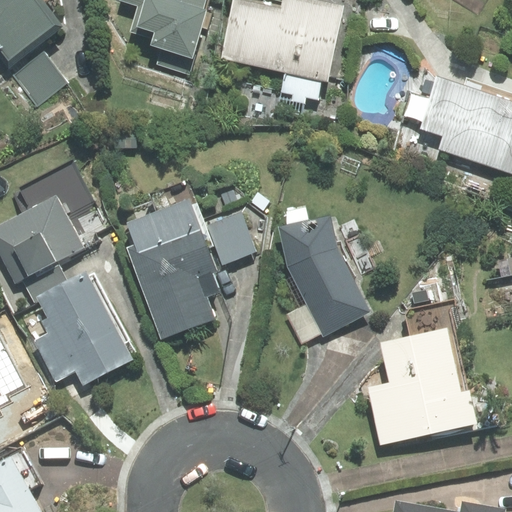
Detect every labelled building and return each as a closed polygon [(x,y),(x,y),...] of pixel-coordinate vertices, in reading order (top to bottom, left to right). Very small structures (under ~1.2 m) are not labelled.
[(45,11),(54,4),(51,0),(0,0),(0,57),(6,66),(58,29),(45,11)] [(117,0),(116,6),(134,11),(127,38),(150,44),(146,55),(157,58),(154,69),(188,78),(209,0),(117,0)] [(278,101),(320,110),(339,14),(283,3),(281,10),(234,0),(230,0),(218,65),(282,79),(278,101)] [(70,85),(44,53),(12,78),(38,111),(70,85)] [(409,96),(400,122),(414,127),(408,143),(511,179),(511,98),(475,86),(471,98),(429,83),(423,101),(409,96)] [(0,228),(0,263),(13,288),(22,284),(56,266),(82,254),(56,201),(0,228)] [(125,256),(158,346),(184,336),(212,326),(204,304),(201,305),(194,285),(209,280),(214,278),(188,208),(122,232),(131,254),(125,256)] [(239,218),(206,231),(221,269),(254,256),(239,218)] [(327,223),(277,233),(286,272),(298,295),(305,308),(320,337),(322,341),(367,317),(334,255),(327,223)] [(67,287),(56,266),(22,284),(33,305),(67,287)] [(67,287),(33,305),(44,325),(39,328),(45,340),(33,346),(55,388),(72,378),(80,392),(94,385),(130,366),(84,278),(67,287)] [(217,300),(209,280),(194,285),(201,305),(204,304),(217,300)] [(320,337),(305,308),(286,318),(301,346),(320,337)] [(444,337),(378,350),(386,389),(365,393),(377,451),(474,431),(467,398),(457,400),(444,337)] [(34,511),(9,464),(0,469),(0,511),(34,511)]
